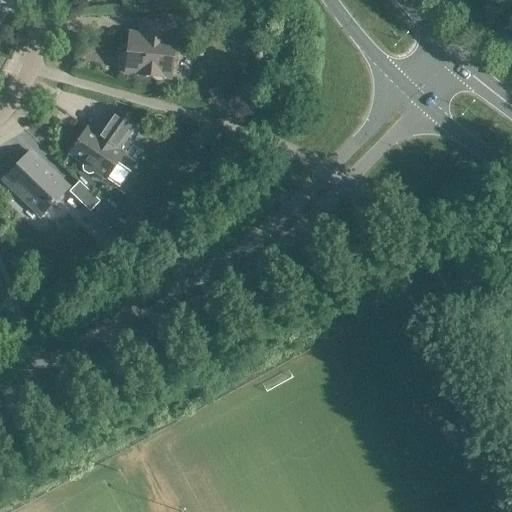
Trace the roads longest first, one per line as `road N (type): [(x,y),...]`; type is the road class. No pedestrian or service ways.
road 1 (tertiary): [(0,413),(214,299),(314,221),(424,105)]
road 2 (tertiary): [(402,85),(296,201),(204,277),(0,388)]
road 3 (residential): [(0,114),(34,52),(33,0)]
